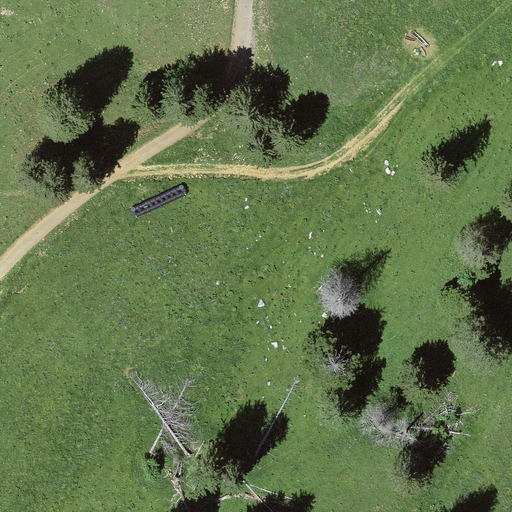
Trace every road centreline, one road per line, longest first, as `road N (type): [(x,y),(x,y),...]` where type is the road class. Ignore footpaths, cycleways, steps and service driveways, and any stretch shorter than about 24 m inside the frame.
road 1 (track): [(511,2),(329,165),(281,176),(117,170)]
road 2 (track): [(246,0),(223,96),(117,170)]
road 3 (track): [(117,170),(0,271)]
